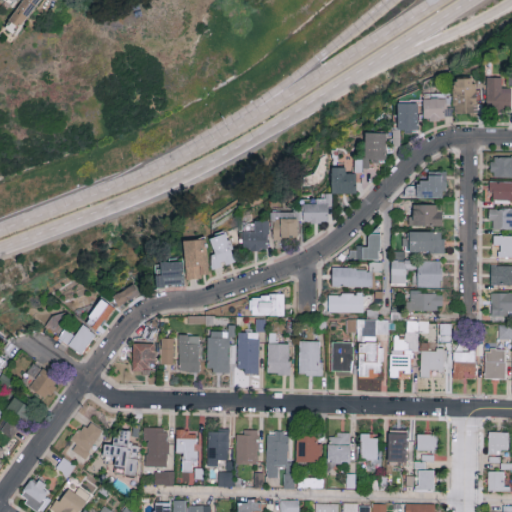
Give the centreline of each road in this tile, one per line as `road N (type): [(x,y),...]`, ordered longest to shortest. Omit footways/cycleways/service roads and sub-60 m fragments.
road 1 (residential): [(0,502),(126,328),(150,311),(308,263),(348,236),(391,189)]
road 2 (residential): [(469,409),(122,402),(26,340)]
road 3 (primary): [(0,254),(201,173),(406,50)]
road 4 (primary): [(439,0),(151,170)]
road 5 (residential): [(472,315),(472,141)]
road 6 (primary): [(151,170),(0,230)]
road 7 (residential): [(511,141),(449,141),(428,150),(391,189)]
road 8 (primary): [(376,14),(272,105)]
